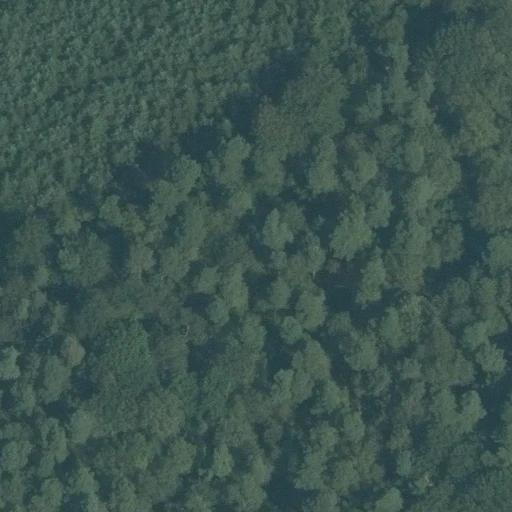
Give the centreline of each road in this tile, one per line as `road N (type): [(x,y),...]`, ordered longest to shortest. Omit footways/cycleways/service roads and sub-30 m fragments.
road 1 (track): [(511,6),(113,224),(69,239),(0,236)]
road 2 (track): [(466,32),(511,182)]
